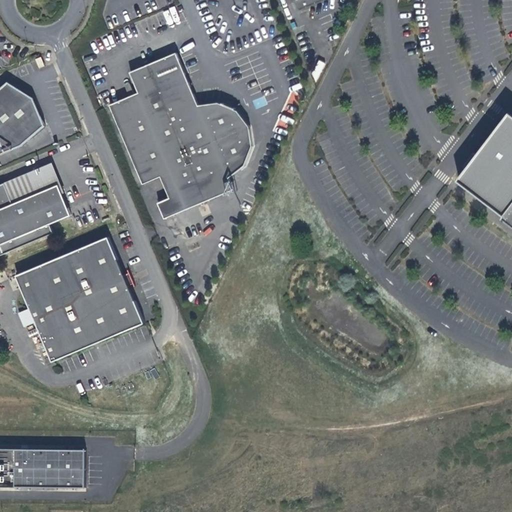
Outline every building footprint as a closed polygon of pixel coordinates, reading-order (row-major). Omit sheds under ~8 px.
[(295,0),(301,14),(332,0),(295,0)] [(170,198),(158,203),(165,218),(235,189),(233,182),(248,169),(256,149),(253,130),(240,114),(221,106),(201,109),(177,52),(130,72),(139,92),(110,104),(139,173),(157,165),(161,176),(171,172),(180,194),(170,198)] [(0,154),(23,145),(46,125),(34,97),(8,81),(0,88),(0,154)] [(511,116),(508,114),(453,185),(511,226),(511,116)] [(14,202),(60,183),(64,192),(65,191),(53,162),(6,182),(14,202)] [(143,184),(161,176),(157,165),(139,173),(143,184)] [(171,172),(161,176),(170,198),(180,194),(171,172)] [(0,184),(0,255),(57,232),(52,222),(73,213),(64,192),(60,183),(14,202),(6,182),(0,184)] [(42,336),(53,362),(145,323),(130,285),(134,283),(130,273),(125,275),(109,236),(17,275),(23,291),(30,307),(42,336)] [(143,290),(151,286),(149,281),(140,285),(143,290)] [(0,486),(86,487),(87,449),(0,448),(0,486)]
